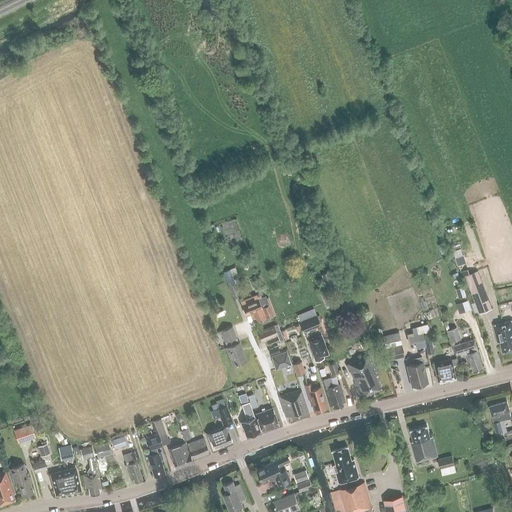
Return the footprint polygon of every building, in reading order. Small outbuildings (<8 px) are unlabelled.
[(294,253),(283,257),(287,266),(297,262),(294,253)] [(223,272),(235,301),(240,299),(239,297),(240,296),(229,269),(223,272)] [(465,275),(479,313),(491,308),(477,271),(465,275)] [(334,282),(327,285),(330,292),(337,289),(334,282)] [(462,286),(455,289),(458,298),(465,295),(462,286)] [(242,305),(246,314),(250,313),(252,319),(255,318),(257,322),(273,315),(265,295),(258,298),(256,294),(240,301),(242,305)] [(467,299),(455,303),(458,312),(470,309),(467,299)] [(299,323),(302,329),(319,323),(316,316),(299,323)] [(500,342),(502,352),(511,349),(511,319),(493,325),(497,342),(500,342)] [(267,344),(279,339),(279,341),(283,339),(277,324),(258,332),(261,342),(265,340),(267,344)] [(220,331),(226,347),(233,365),(244,361),(241,354),(243,353),(239,342),(238,342),(232,326),(220,331)] [(446,331),(451,342),(461,339),(456,327),(446,331)] [(422,330),(406,334),(409,344),(424,340),(422,330)] [(387,353),(388,360),(404,356),(398,332),(383,336),(387,353)] [(311,343),(309,344),(315,361),(323,358),(323,356),(328,354),(322,339),(321,335),(310,339),(311,343)] [(477,350),(473,339),(452,346),(455,356),(460,354),(460,355),(464,354),(467,363),(469,362),(472,371),(481,368),(480,364),(483,363),(478,349),(477,350)] [(424,343),(427,355),(433,353),(430,341),(424,343)] [(279,352),(277,346),(268,350),(270,355),(279,352)] [(281,353),(285,367),(291,365),(286,351),(281,353)] [(7,356),(11,367),(18,364),(14,353),(7,356)] [(358,386),(363,396),(380,388),(375,375),(378,374),(369,354),(346,364),(349,372),(350,371),(355,382),(353,383),(355,387),(358,386)] [(408,365),(406,366),(407,370),(411,387),(428,382),(422,362),(421,357),(412,359),(413,364),(408,365)] [(433,363),(437,381),(455,377),(452,365),(451,359),(433,363)] [(293,364),(297,375),(304,372),(300,361),(293,364)] [(328,364),(332,373),(339,370),(335,361),(328,364)] [(330,377),(323,379),(330,405),(333,405),(334,408),(343,405),(342,402),(345,402),(340,384),(332,386),(330,377)] [(311,404),(313,411),(326,407),(320,387),(312,389),(310,383),(305,385),(310,404),(311,404)] [(292,420),(309,414),(301,389),(279,396),(285,416),(290,415),(292,420)] [(246,419),(240,422),(242,427),(243,427),(246,436),(260,431),(255,417),(254,417),(249,401),(241,404),(246,419)] [(510,418),(505,401),(488,406),(495,432),(501,431),(500,425),(504,424),(502,420),(510,418)] [(217,409),(223,426),(233,422),(226,405),(217,409)] [(256,414),(261,430),(278,425),(272,408),(256,414)] [(178,420),(181,430),(184,440),(190,438),(182,418),(178,420)] [(156,425),(159,435),(166,433),(162,423),(161,419),(154,421),(155,425),(156,425)] [(31,425),(14,431),(18,443),(36,437),(31,425)] [(209,440),(210,439),(214,448),(232,442),(228,432),(227,432),(225,427),(207,434),(209,440)] [(413,442),(410,443),(415,462),(436,457),(431,437),(429,437),(427,427),(410,431),(413,442)] [(58,431),(54,434),(59,441),(63,438),(63,437),(62,435),(60,433),(59,433),(58,431)] [(151,449),(152,454),(147,456),(154,477),(164,474),(162,464),(164,464),(160,452),(157,453),(156,448),(162,446),(158,433),(146,437),(150,449),(151,449)] [(112,440),(115,449),(126,445),(123,436),(112,440)] [(187,444),(192,459),(209,453),(203,438),(187,444)] [(95,446),(97,458),(111,454),(109,443),(95,446)] [(173,448),(168,449),(170,454),(172,460),(175,468),(192,462),(190,454),(185,443),(173,448)] [(38,447),(41,456),(50,454),(47,444),(38,447)] [(73,458),(71,445),(59,448),(62,460),(73,458)] [(80,449),(82,459),(94,456),(92,446),(80,449)] [(335,464),(332,465),(338,483),(358,478),(352,459),(350,459),(346,447),(331,451),(335,464)] [(133,479),(134,482),(142,480),(136,461),(135,461),(132,452),(123,455),(126,464),(125,465),(130,480),(133,479)] [(257,471),(263,484),(270,480),(270,481),(275,479),(279,488),(291,483),(285,471),(281,473),(278,466),(289,461),(286,456),(263,467),(264,468),(257,471)] [(452,466),(451,457),(438,460),(439,468),(452,466)] [(44,459),(32,463),(35,472),(46,469),(44,459)] [(9,468),(14,482),(17,481),(22,496),(33,493),(30,483),(31,482),(28,472),(26,473),(23,464),(9,468)] [(52,482),(55,495),(81,490),(76,472),(75,472),(74,467),(51,473),(53,482),(52,482)] [(87,474),(82,475),(85,488),(88,488),(90,495),(99,493),(98,488),(101,487),(97,467),(90,468),(89,467),(86,471),(87,472),(87,474)] [(0,471),(0,504),(15,499),(13,494),(15,493),(7,469),(0,471)] [(308,478),(305,470),(293,474),(296,482),(308,478)] [(312,487),(309,479),(297,484),(300,491),(312,487)] [(229,511),(230,511),(243,507),(240,501),(245,499),(239,484),(234,486),(233,482),(223,485),(226,494),(223,495),(229,511)] [(356,511),(371,508),(363,482),(339,489),(345,511),(354,508),(355,511),(356,511)] [(286,499),(274,503),(277,511),(292,511),(299,510),(294,495),(285,498),(286,499)] [(405,511),(402,496),(384,500),(386,511),(405,511)]
